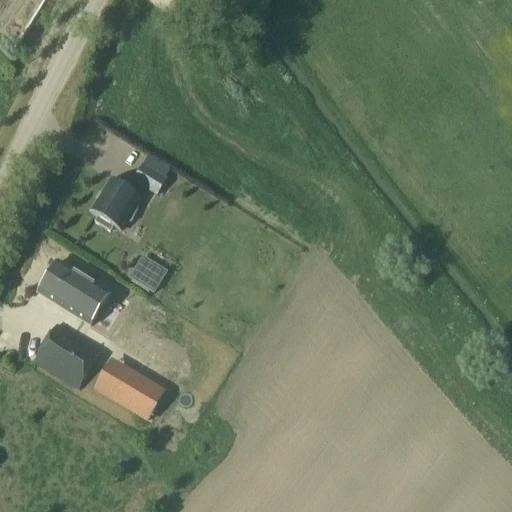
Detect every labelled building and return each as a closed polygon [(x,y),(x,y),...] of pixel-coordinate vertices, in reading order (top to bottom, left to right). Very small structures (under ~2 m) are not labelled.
[(165,180),(143,166),(132,183),(157,198),(168,181),(165,180)] [(141,200),(112,182),(103,196),(101,196),(96,202),(98,204),(92,214),(99,219),(96,224),(111,233),(114,228),(121,233),(128,222),(132,224),(140,208),(137,207),(141,200)] [(39,294),(92,327),(111,297),(58,264),(39,294)] [(167,274),(155,266),(141,288),(154,296),(167,274)] [(110,338),(153,363),(165,340),(122,316),(110,338)] [(58,326),(34,364),(79,392),(102,353),(58,326)] [(88,392),(145,423),(163,389),(107,359),(88,392)]
